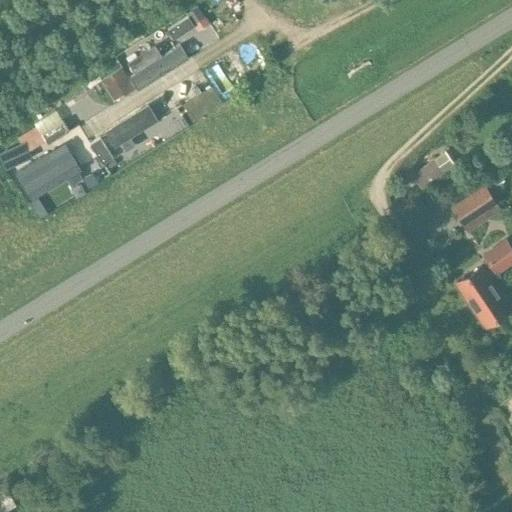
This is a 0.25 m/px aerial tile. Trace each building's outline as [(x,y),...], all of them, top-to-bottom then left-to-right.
[(131,75),(138,87),(189,56),(180,42),(162,54),(155,43),(129,60),(135,72),(131,75)] [(346,83),(372,68),(369,63),(364,66),(363,64),(360,66),(361,68),(351,73),(350,71),(347,73),(348,75),(343,77),(346,83)] [(133,88),(123,68),(102,78),(112,99),(133,88)] [(148,103),(106,130),(114,145),(159,119),(148,103)] [(62,122),(42,135),(48,145),(68,132),(62,122)] [(13,170),(37,211),(91,179),(67,138),(13,170)] [(101,138),(91,144),(104,164),(114,158),(101,138)] [(419,185),(455,164),(447,150),(411,171),(419,185)] [(453,207),(464,224),(495,204),(484,187),(453,207)] [(481,265),(456,283),(487,325),(511,306),(499,289),(506,283),(496,270),(511,258),(511,248),(505,239),(484,254),(489,261),(482,265),(481,265)] [(32,488),(17,463),(0,473),(0,480),(12,500),(32,488)]
